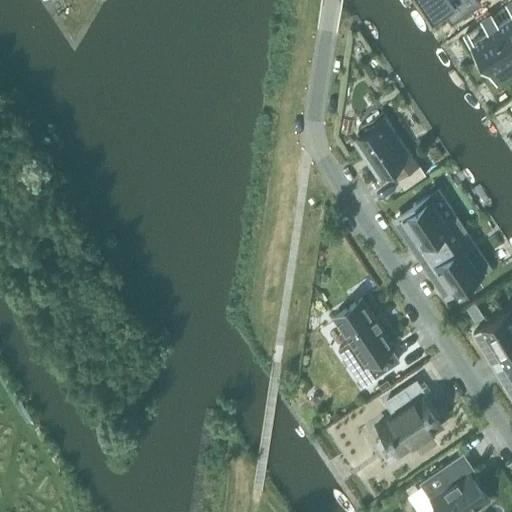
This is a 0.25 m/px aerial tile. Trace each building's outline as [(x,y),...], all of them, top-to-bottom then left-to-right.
[(411,0),(430,27),(447,16),(454,25),(482,6),(477,0),(411,0)] [(511,46),(511,3),(508,6),(511,11),(511,15),(497,25),(511,46)] [(492,70),(511,56),(511,46),(497,25),(492,17),(483,23),(489,31),(473,41),(492,70)] [(378,101),(356,115),(367,132),(357,139),(380,172),(389,166),(398,180),(421,165),(378,101)] [(430,194),(399,214),(425,254),(456,234),(430,194)] [(456,234),(425,254),(451,294),(482,275),(456,234)] [(401,359),(393,347),(396,345),(362,295),(332,315),(349,340),(339,347),(363,384),(401,359)] [(511,308),(510,309),(480,328),(501,362),(511,355),(511,308)] [(511,355),(501,362),(511,379),(511,355)] [(445,425),(438,416),(441,413),(417,378),(384,401),(390,410),(374,421),(398,457),(445,425)] [(436,473),(421,483),(435,503),(441,511),(466,511),(487,497),(472,477),(470,478),(466,473),(472,468),(462,454),(436,473)]
